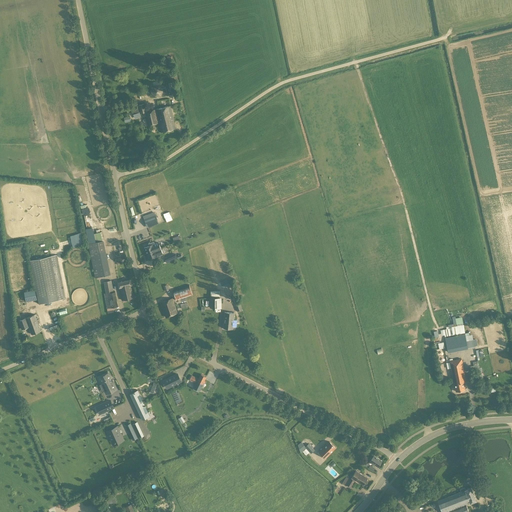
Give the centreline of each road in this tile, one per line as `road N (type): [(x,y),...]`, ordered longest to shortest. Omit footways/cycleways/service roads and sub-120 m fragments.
road 1 (unclassified): [(114,177),(150,167),(282,82),(498,23)]
road 2 (unclassified): [(397,460),(172,342),(145,310)]
road 3 (unclassified): [(114,177),(80,0)]
road 4 (unclassified): [(145,310),(114,177)]
road 5 (secondary): [(397,460),(444,430),(511,419)]
